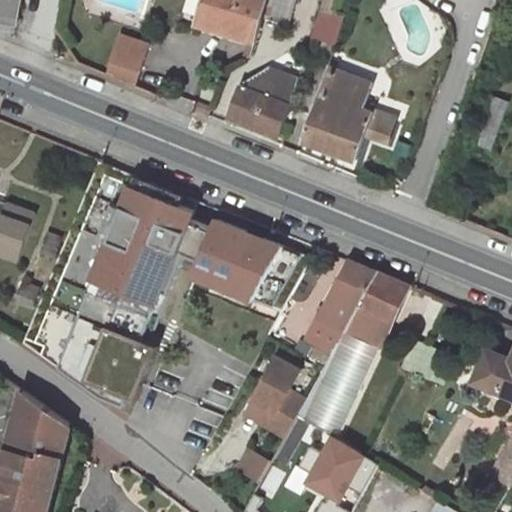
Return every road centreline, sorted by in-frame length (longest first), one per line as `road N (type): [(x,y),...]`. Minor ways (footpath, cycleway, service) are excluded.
road 1 (primary): [(511,280),(0,72)]
road 2 (residential): [(208,511),(0,351)]
road 3 (unknown): [(395,233),(469,0)]
